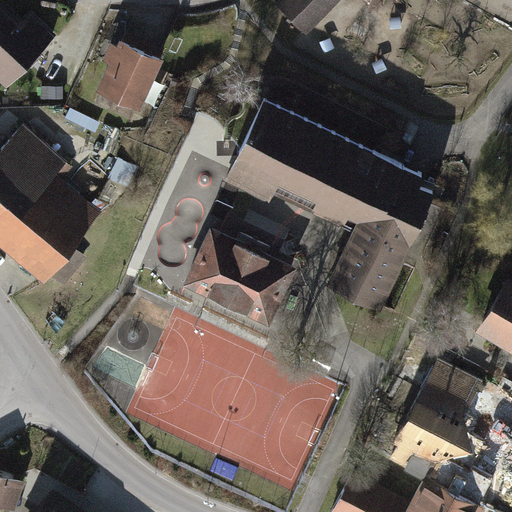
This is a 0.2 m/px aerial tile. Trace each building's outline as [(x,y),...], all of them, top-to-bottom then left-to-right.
[(24,18),(5,0),(1,0),(0,1),(0,80),(6,86),(57,34),(32,10),(24,18)] [(276,0),(275,1),(307,34),(340,0),(276,0)] [(165,47),(127,29),(123,38),(120,37),(117,43),(111,41),(103,58),(109,62),(97,89),(141,109),(164,58),(161,56),(165,47)] [(64,85),(42,85),(42,98),(63,98),(64,85)] [(354,229),(329,281),(382,306),(436,192),(422,185),(427,173),(265,97),(226,180),(270,200),(274,191),(354,229)] [(0,148),(0,243),(44,280),(53,270),(64,280),(86,254),(74,244),(103,209),(65,178),(76,165),(23,121),(0,148)] [(111,175),(98,198),(114,206),(131,185),(111,175)] [(297,266),(211,225),(184,282),(270,323),(297,266)] [(511,274),(510,274),(478,328),(511,348),(511,274)] [(423,474),(487,507),(495,511),(511,478),(511,392),(439,354),(394,441),(399,443),(391,457),(423,474)] [(484,511),(487,507),(423,474),(411,496),(355,467),(331,511),(484,511)] [(28,480),(0,469),(0,501),(16,508),(28,480)] [(93,511),(56,485),(36,511),(93,511)]
